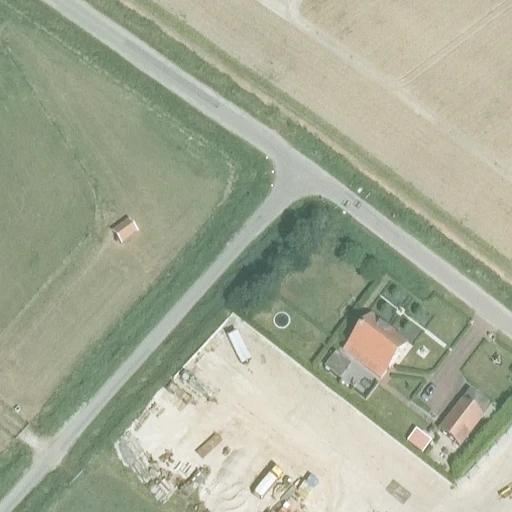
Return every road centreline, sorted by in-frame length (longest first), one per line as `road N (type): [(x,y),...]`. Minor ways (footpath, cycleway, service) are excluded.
road 1 (unclassified): [(6,511),(306,175)]
road 2 (unclassified): [(306,175),(53,0)]
road 3 (unclassified): [(511,332),(306,175)]
